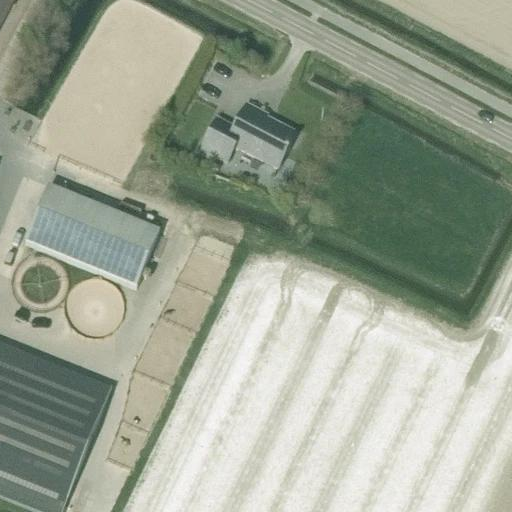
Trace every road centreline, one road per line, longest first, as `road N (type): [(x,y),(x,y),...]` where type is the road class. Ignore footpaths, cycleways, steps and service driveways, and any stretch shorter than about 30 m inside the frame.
road 1 (secondary): [(511,139),(246,0)]
road 2 (track): [(77,511),(122,368),(0,319)]
